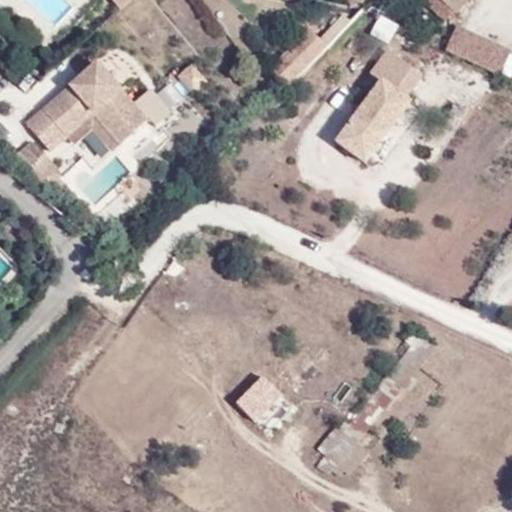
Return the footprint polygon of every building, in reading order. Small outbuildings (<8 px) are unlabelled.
[(111,0),(124,13),(138,0),(111,0)] [(421,0),(421,1),(446,25),(469,0),(421,0)] [(269,67),(289,84),(326,41),(306,24),(269,67)] [(511,54),(458,30),(448,55),(468,64),(501,79),(511,54)] [(335,142),(361,161),(406,103),(401,99),(417,77),(387,54),(372,73),(382,81),(335,142)] [(139,128),(146,121),(121,92),(96,63),(27,125),(50,151),(68,136),(75,144),(92,128),(112,151),(120,144),(139,128)] [(33,81),(23,72),(13,82),(24,92),(33,81)] [(183,128),(138,76),(121,92),(146,121),(139,128),(149,141),(158,150),(183,128)] [(120,144),(131,156),(149,141),(139,128),(120,144)] [(39,184),(57,169),(32,143),(20,153),(32,167),(25,173),(39,184)] [(263,378),(237,405),(256,423),(282,396),(263,378)] [(314,454),(348,477),(368,448),(334,425),(314,454)]
